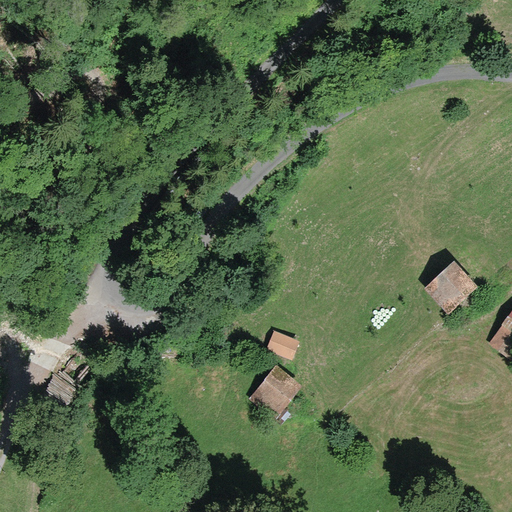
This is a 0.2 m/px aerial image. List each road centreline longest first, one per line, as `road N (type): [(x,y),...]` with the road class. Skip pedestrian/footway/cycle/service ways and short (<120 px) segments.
road 1 (unclassified): [(511,74),(428,77),(347,108),(230,199),(158,305),(132,312),(110,298)]
road 2 (unclassified): [(327,0),(146,199),(110,267),(110,298)]
road 3 (track): [(110,298),(27,370),(0,447)]
